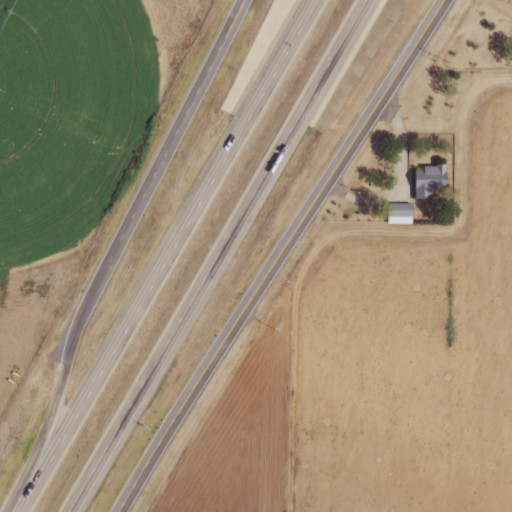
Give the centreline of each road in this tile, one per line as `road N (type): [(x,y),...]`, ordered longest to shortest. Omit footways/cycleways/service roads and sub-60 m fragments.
road 1 (tertiary): [(120,511),(439,0)]
road 2 (motorway): [(325,0),(20,511)]
road 3 (motorway): [(75,511),(380,0)]
road 4 (tertiary): [(239,0),(79,321)]
road 5 (residential): [(293,511),(301,222)]
road 6 (motorway): [(79,321),(13,511)]
